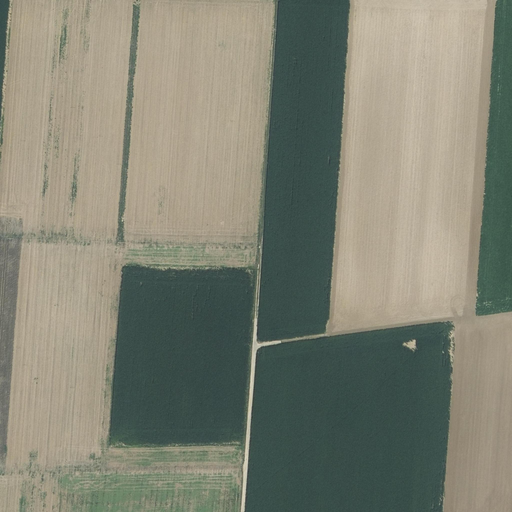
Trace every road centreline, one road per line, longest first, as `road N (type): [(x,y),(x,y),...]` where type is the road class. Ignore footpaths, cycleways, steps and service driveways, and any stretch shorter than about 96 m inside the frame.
road 1 (track): [(243,511),(281,0)]
road 2 (track): [(0,470),(246,464)]
